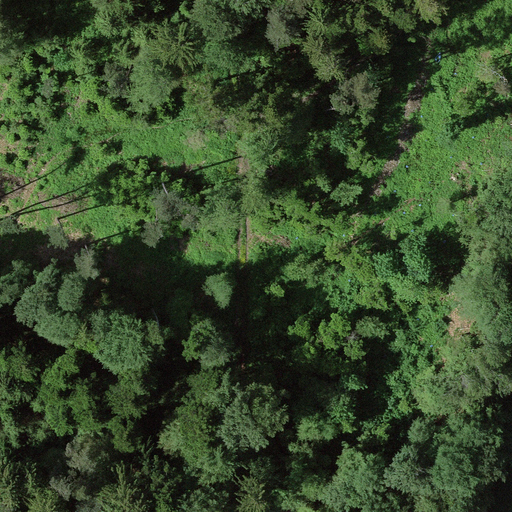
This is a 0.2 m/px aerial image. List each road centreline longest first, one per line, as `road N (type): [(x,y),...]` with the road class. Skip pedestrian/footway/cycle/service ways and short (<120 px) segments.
road 1 (track): [(293,87),(260,170),(227,511)]
road 2 (track): [(444,0),(293,87)]
